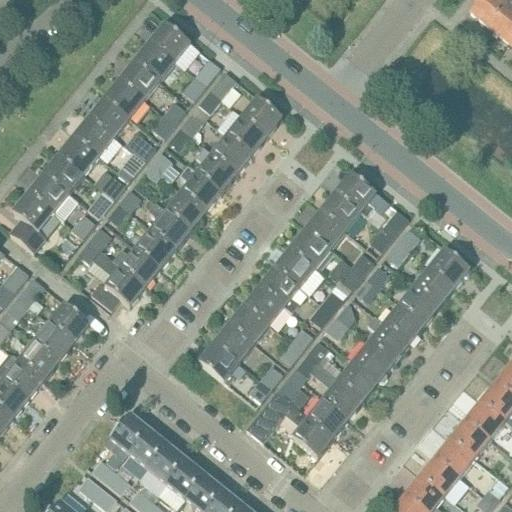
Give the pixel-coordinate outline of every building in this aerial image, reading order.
[(511,0),(488,0),(474,18),(511,48),(511,0)] [(149,48),(175,68),(190,49),(165,28),(149,48)] [(134,66),(159,87),(175,68),(149,48),(134,66)] [(220,73),(209,64),(193,84),(198,88),(200,86),(206,91),(220,73)] [(119,85),(144,105),(159,87),(134,66),(119,85)] [(216,99),(222,104),(236,86),(225,77),(209,97),(214,101),(216,99)] [(198,88),(193,84),(183,97),(194,106),(206,91),(200,86),(198,88)] [(144,105),(119,85),(104,104),(129,124),(144,105)] [(210,119),(221,105),(222,104),(216,99),(214,101),(209,97),(199,109),(210,119)] [(242,122),(267,142),(282,123),(257,102),(242,122)] [(114,143),(129,124),(104,104),(89,123),(114,143)] [(175,106),(163,121),(168,126),(170,124),(176,128),(186,116),(175,106)] [(191,119),(179,134),(184,139),(186,137),(192,141),(202,128),(191,119)] [(168,126),(163,121),(152,134),(164,143),(176,128),(170,124),(168,126)] [(227,140),(252,161),(267,142),(242,122),(227,140)] [(89,123),(74,141),(99,162),(107,168),(122,149),(114,143),(89,123)] [(180,156),(191,142),(192,141),(186,137),(184,139),(179,134),(168,147),(180,156)] [(211,159),(236,179),(252,161),(227,140),(211,159)] [(84,180),(99,162),(74,141),(59,160),(84,180)] [(145,166),(156,153),(144,144),(132,159),(138,163),(140,161),(145,166)] [(203,152),(196,161),(204,168),(196,178),(221,198),(236,179),(211,159),(203,152)] [(160,157),(148,172),(154,176),(156,174),(161,179),(160,180),(170,188),(180,176),(170,168),(172,166),(160,157)] [(138,163),(132,159),(122,171),(134,180),(145,166),(140,161),(138,163)] [(69,199),(84,180),(59,160),(43,179),(69,199)] [(188,171),(181,180),(189,187),(181,197),(206,217),(221,198),(196,178),(188,171)] [(160,180),(161,179),(156,174),(154,176),(148,172),(144,177),(156,186),(160,180)] [(335,197),(360,218),(367,223),(375,213),(368,208),(376,198),(351,178),(335,197)] [(78,207),(69,199),(43,179),(28,198),(53,218),(63,226),(78,207)] [(115,204),(125,191),(114,182),(102,197),(107,201),(109,199),(115,204)] [(130,195),(118,210),(123,214),(125,212),(131,217),(141,204),(130,195)] [(107,201),(102,197),(92,209),(103,218),(115,204),(109,199),(107,201)] [(166,215),(191,236),(206,217),(181,197),(166,215)] [(345,236),(360,218),(335,197),(320,216),(345,236)] [(39,236),(53,218),(28,198),(13,217),(21,224),(10,238),(33,257),(45,242),(39,236)] [(156,207),(149,216),(159,224),(151,234),(176,254),(191,236),(166,215),(156,207)] [(119,231),(130,217),(131,217),(125,212),(123,214),(118,210),(108,222),(119,231)] [(397,215),(380,235),(386,240),(388,238),(393,242),(408,224),(397,215)] [(320,216),(305,235),(330,255),(345,236),(320,216)] [(84,242),(95,228),(84,219),(72,233),(84,242)] [(100,232),(88,247),(93,252),(95,249),(101,254),(111,241),(100,232)] [(136,253),(161,273),(176,254),(151,234),(136,253)] [(404,251),(409,255),(419,243),(408,234),(396,248),(402,253),(404,251)] [(315,274),(330,255),(305,235),(290,254),(315,274)] [(386,240),(380,235),(370,248),(381,257),(393,242),(388,238),(386,240)] [(113,262),(121,252),(111,244),(103,254),(113,262)] [(93,252),(88,247),(77,260),(89,269),(92,265),(112,282),(105,291),(100,287),(91,299),(111,315),(121,304),(130,311),(146,292),(121,272),(100,255),(101,254),(95,249),(93,252)] [(397,270),(409,256),(409,255),(404,251),(402,253),(396,248),(386,261),(397,270)] [(121,254),(112,265),(121,272),(146,292),(161,273),(136,253),(130,260),(121,254)] [(445,253),(429,273),(454,293),(470,274),(445,253)] [(290,254),(275,272),(300,293),(309,300),(324,281),(315,274),(290,254)] [(362,258),(351,272),(350,273),(356,277),(357,275),(363,280),(373,267),(362,258)] [(7,295),(12,299),(28,279),(17,270),(3,288),(8,293),(7,295)] [(378,271),(366,286),(372,290),(373,288),(379,293),(389,280),(378,271)] [(292,302),(300,293),(275,272),(260,291),(285,311),(292,317),(299,307),(292,302)] [(356,277),(350,273),(340,285),(351,294),(363,280),(357,275),(356,277)] [(429,273),(414,291),(439,312),(454,293),(429,273)] [(45,292),(33,283),(17,303),(23,308),(24,305),(30,310),(45,292)] [(366,286),(356,298),(367,307),(379,293),(373,288),(372,290),(366,286)] [(0,310),(2,312),(12,299),(7,295),(8,293),(3,288),(0,291),(0,310)] [(260,291),(245,310),(270,330),(285,311),(260,291)] [(424,330),(439,312),(414,291),(399,310),(424,330)] [(333,317),(343,304),(332,295),(320,310),(326,314),(327,312),(333,317)] [(17,303),(7,316),(18,325),(30,310),(24,305),(23,308),(17,303)] [(348,308),(336,323),(342,327),(343,325),(349,330),(355,323),(351,311),(348,308)] [(49,328),(74,348),(90,329),(65,309),(49,328)] [(255,349),(270,330),(245,310),(230,329),(255,349)] [(326,314),(320,310),(310,323),(321,332),(333,317),(327,312),(326,314)] [(399,310),(384,329),(409,349),(424,330),(399,310)] [(377,338),(369,348),(394,368),(409,349),(384,329),(374,321),(367,330),(377,338)] [(339,342),(349,330),(343,325),(342,327),(336,323),(326,336),(334,342),(339,342)] [(0,347),(10,335),(0,326),(0,347)] [(34,346),(59,367),(74,348),(49,328),(34,346)] [(239,368),(255,349),(230,329),(214,347),(239,368)] [(303,354),(313,342),(302,333),(290,347),(295,352),(297,350),(303,354)] [(19,365),(44,385),(59,367),(34,346),(19,365)] [(329,355),(318,346),(306,360),(311,365),(313,363),(319,367),(329,355)] [(231,379),(239,368),(214,347),(199,367),(228,390),(234,381),(231,379)] [(295,352),(290,347),(280,360),(291,369),(303,354),(297,350),(295,352)] [(386,378),(394,368),(369,348),(354,366),(379,387),(383,387),(387,382),(386,378)] [(306,360),(295,373),(307,382),(311,377),(331,394),(323,404),(348,424),(364,405),(339,385),(338,385),(318,369),(319,367),(313,363),(311,365),(306,360)] [(0,372),(0,380),(4,384),(29,404),(44,385),(19,365),(11,375),(3,369),(0,372)] [(354,366),(339,385),(364,405),(379,387),(354,366)] [(511,369),(508,366),(498,379),(500,381),(495,387),(511,400),(511,369)] [(273,392),(283,379),(272,370),(260,385),(265,389),(267,387),(273,392)] [(287,383),(275,398),(281,402),(283,400),(288,405),(299,392),(287,383)] [(0,388),(0,411),(14,423),(29,404),(4,384),(0,388)] [(265,389),(260,385),(249,397),(261,407),(273,392),(267,387),(265,389)] [(506,427),(511,419),(511,400),(495,387),(490,393),(488,391),(478,404),(506,427)] [(275,398),(246,434),(262,447),(285,420),(293,410),(287,406),(288,405),(283,400),(281,402),(275,398)] [(323,404),(308,423),(333,443),(348,424),(323,404)] [(470,418),(465,425),(491,446),(506,427),(478,404),(468,416),(470,418)] [(333,443),(308,423),(293,410),(285,420),(300,432),(293,442),(318,462),(333,443)] [(0,440),(14,423),(0,411),(0,440)] [(110,444),(105,451),(114,459),(106,469),(116,477),(122,469),(150,435),(130,419),(117,435),(110,444)] [(475,464),(491,446),(465,425),(460,431),(457,429),(447,442),(475,464)] [(150,435),(122,469),(141,484),(148,475),(168,450),(150,435)] [(434,463),(460,483),(475,464),(447,442),(437,454),(440,456),(434,463)] [(187,465),(168,450),(148,475),(167,490),(187,465)] [(445,502),(460,483),(434,463),(429,469),(427,467),(417,479),(445,502)] [(91,476),(106,488),(116,477),(100,465),(91,476)] [(167,490),(158,501),(172,511),(179,511),(186,505),(206,480),(187,465),(167,490)] [(106,488),(120,499),(129,488),(116,477),(106,488)] [(404,500),(419,511),(437,511),(445,502),(417,479),(407,492),(409,494),(404,500)] [(186,505),(194,511),(210,511),(224,495),(206,480),(186,505)] [(102,493),(87,481),(78,492),(93,504),(102,493)] [(109,511),(116,504),(102,493),(93,504),(103,511),(109,511)] [(494,510),(500,502),(489,493),(482,501),(494,510)] [(242,511),(244,511),(224,495),(210,511),(242,511)] [(86,511),(87,511),(68,496),(55,511),(86,511)] [(135,511),(148,511),(153,507),(138,496),(129,507),(135,511)] [(419,511),(404,500),(399,506),(397,504),(390,511),(419,511)] [(482,501),(476,509),(480,511),(492,511),(494,510),(482,501)]
